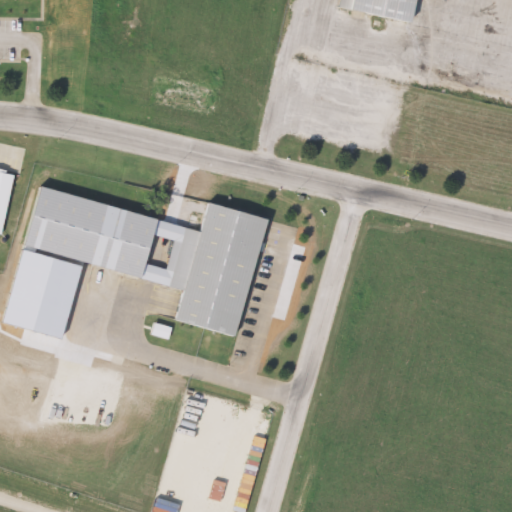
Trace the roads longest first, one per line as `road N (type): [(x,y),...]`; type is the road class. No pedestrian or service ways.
road 1 (residential): [(511,225),(0,115)]
road 2 (residential): [(351,185),(266,511)]
